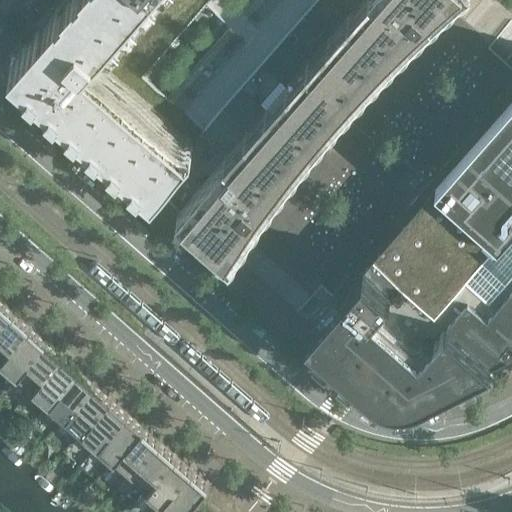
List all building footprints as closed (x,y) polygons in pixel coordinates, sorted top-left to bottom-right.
[(188,145),(85,55),(95,44),(96,44),(103,37),(135,0),(63,0),(11,60),(28,75),(26,77),(36,86),(38,84),(49,94),(47,96),(57,105),(59,103),(70,112),(68,114),(78,123),(80,121),(91,130),(89,132),(99,141),(101,139),(111,148),(109,150),(120,159),(122,157),(132,166),(130,168),(141,177),(142,175),(154,186),(189,146),(188,145)] [(511,68),(501,59),(488,47),(491,44),(511,21),(493,5),(487,0),(317,0),(189,146),(154,186),(184,212),(232,255),(307,320),(369,375),(371,376),(372,377),(374,379),(376,380),(378,381),(380,382),(382,383),(384,384),(386,384),(388,385),(390,386),(392,386),(394,386),(396,387),(398,387),(400,387),(402,387),(404,387),(406,387),(408,387),(410,387),(412,386),(414,386),(416,386),(418,385),(420,384),(421,384),(423,383),(425,382),(511,338),(511,68)] [(0,322),(13,307),(0,295),(0,322)] [(0,355),(30,322),(13,307),(0,322),(0,355)] [(0,362),(13,374),(46,336),(30,322),(0,355),(0,362)] [(29,388),(62,350),(46,336),(13,374),(29,388)] [(46,402),(79,365),(62,350),(29,388),(46,402)] [(0,391),(137,511),(170,511),(159,502),(143,488),(127,473),(111,459),(94,445),(78,431),(62,416),(46,402),(29,388),(13,374),(0,362),(0,391)] [(62,416),(95,379),(79,365),(46,402),(62,416)] [(78,431),(111,393),(95,379),(62,416),(78,431)] [(94,445),(110,427),(127,407),(111,393),(78,431),(94,445)] [(111,459),(143,422),(127,407),(110,427),(94,445),(111,459)] [(127,473),(160,436),(143,422),(111,459),(127,473)] [(143,488),(176,450),(160,436),(127,473),(143,488)] [(159,502),(192,465),(176,450),(143,488),(159,502)] [(170,511),(181,511),(209,481),(209,480),(208,479),(192,465),(159,502),(170,511)]
